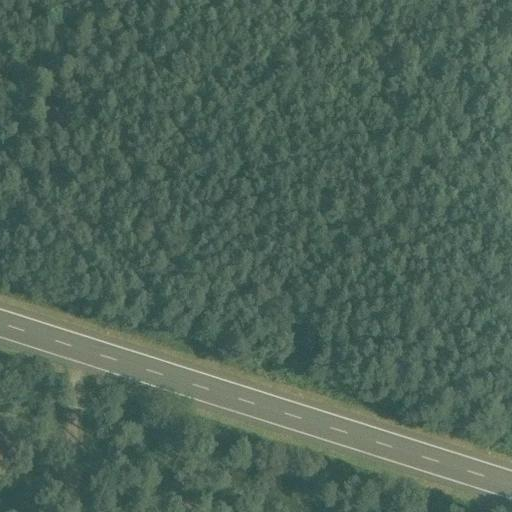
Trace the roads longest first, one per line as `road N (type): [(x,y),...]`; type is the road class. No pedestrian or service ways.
road 1 (secondary): [(65,345),(511,487)]
road 2 (unclassified): [(65,345),(69,511)]
